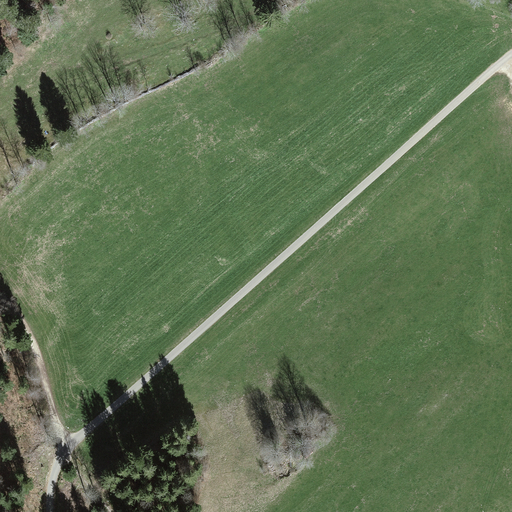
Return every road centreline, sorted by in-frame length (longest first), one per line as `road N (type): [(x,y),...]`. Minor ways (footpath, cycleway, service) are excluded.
road 1 (unclassified): [(511,55),(65,450),(51,511)]
road 2 (track): [(73,443),(56,428),(25,341),(0,301)]
